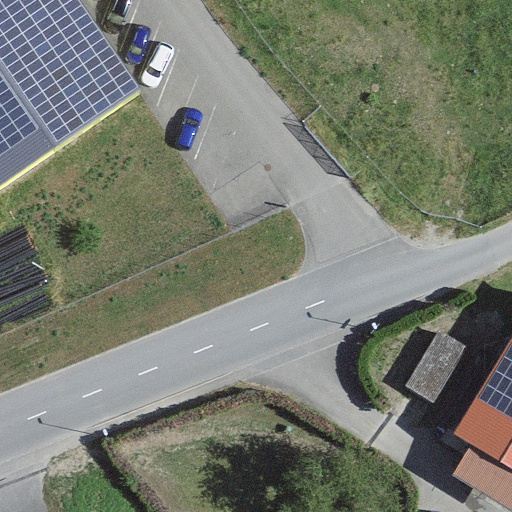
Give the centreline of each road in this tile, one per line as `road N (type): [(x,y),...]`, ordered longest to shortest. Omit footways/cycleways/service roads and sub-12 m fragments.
road 1 (unclassified): [(0,431),(379,280)]
road 2 (unknown): [(488,511),(459,477),(300,351)]
